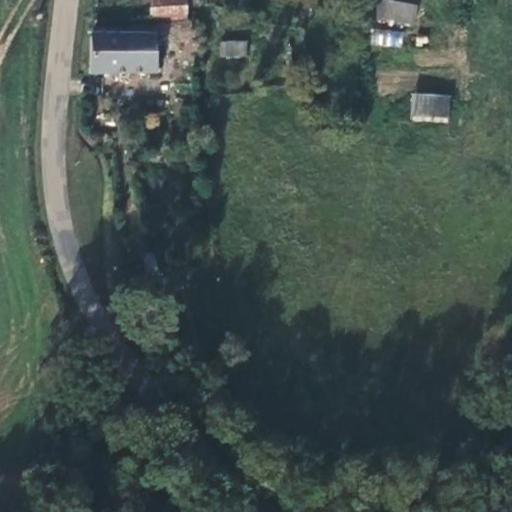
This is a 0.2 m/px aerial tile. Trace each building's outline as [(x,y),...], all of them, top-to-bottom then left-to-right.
[(187,0),(149,0),(152,19),(189,16),(187,0)] [(414,24),(416,3),(386,0),(377,0),(376,20),(414,24)] [(145,23),(78,26),(76,62),(145,61),(145,23)] [(371,44),(401,47),(402,32),(373,29),(371,44)] [(220,40),(219,56),(246,57),(247,40),(220,40)] [(449,122),(450,94),(411,92),(410,120),(449,122)] [(82,127),(84,130),(98,129),(100,123),(96,119),(89,118),(84,121),(82,127)]
